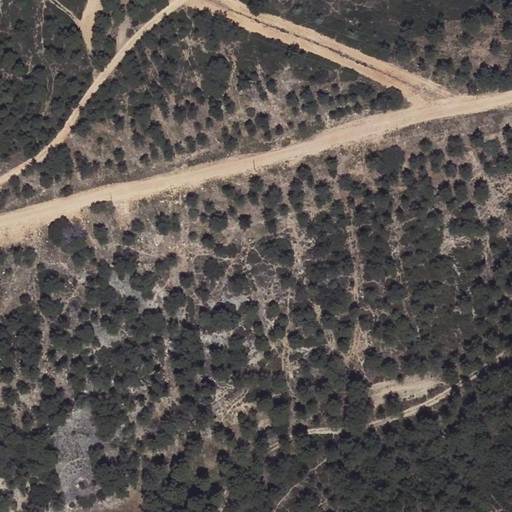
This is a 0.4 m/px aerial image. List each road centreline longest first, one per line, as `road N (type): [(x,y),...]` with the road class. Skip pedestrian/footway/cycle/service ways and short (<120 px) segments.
road 1 (track): [(511,96),(370,123),(0,216)]
road 2 (track): [(0,179),(51,148),(129,42),(179,0)]
